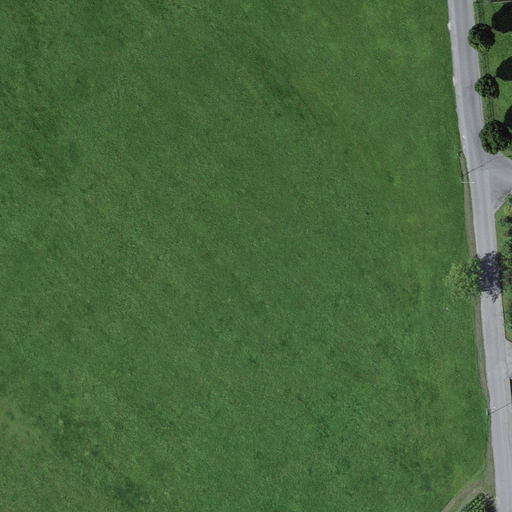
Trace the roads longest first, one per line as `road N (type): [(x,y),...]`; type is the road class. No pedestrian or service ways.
road 1 (residential): [(508,511),(479,177)]
road 2 (residential): [(479,177),(463,0)]
